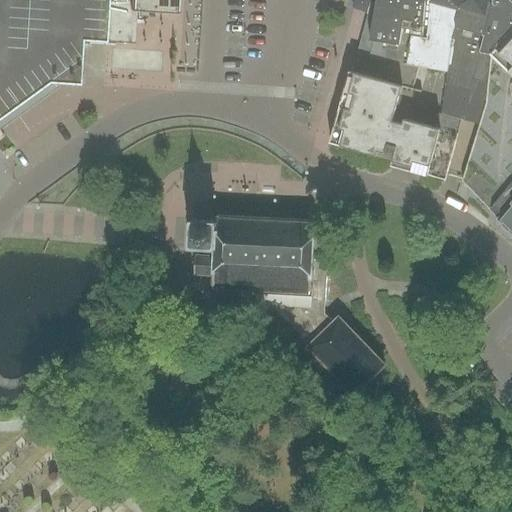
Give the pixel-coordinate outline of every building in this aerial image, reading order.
[(0,0),(0,119),(49,84),(81,85),(83,41),(107,43),(107,42),(107,40),(108,40),(110,0),(0,0)] [(107,42),(135,43),(136,42),(135,42),(137,10),(177,12),(177,10),(175,10),(176,0),(110,0),(108,40),(107,40),(107,42)] [(372,0),(358,56),(353,71),(400,85),(409,34),(425,36),(427,0),(372,0)] [(462,10),(457,8),(459,0),(431,0),(429,38),(413,36),(408,64),(421,67),(422,67),(449,73),(450,66),(451,66),(451,64),(452,64),(453,57),(457,42),(453,40),(462,10)] [(451,66),(450,66),(449,73),(451,73),(449,79),(446,98),(468,103),(494,0),(459,0),(457,8),(462,10),(453,40),(457,42),(453,57),(452,64),(451,64),(451,66)] [(503,40),(504,41),(511,32),(511,2),(509,0),(508,1),(504,0),(494,0),(468,103),(487,108),(488,103),(492,55),(502,44),(500,43),(503,40)] [(464,182),(499,219),(511,203),(511,32),(504,41),(503,40),(500,43),(502,44),(492,55),(488,103),(487,108),(485,112),(482,125),(464,182)] [(456,148),(468,103),(446,98),(443,114),(439,113),(437,124),(408,118),(414,89),(420,67),(421,67),(408,64),(404,86),(400,85),(353,71),(353,72),(351,71),(331,142),(366,152),(393,160),(392,165),(447,181),(456,148)] [(511,204),(500,219),(511,230),(511,204)] [(191,243),(190,243),(190,246),(191,246),(191,247),(193,248),(193,249),(196,249),(196,248),(199,248),(199,255),(197,255),(197,273),(215,274),(214,280),(213,280),(213,284),(214,284),(214,286),(216,286),(217,286),(220,287),(220,286),(239,287),(239,288),(242,288),(242,287),(250,288),(249,308),(290,310),(289,322),(312,345),(310,347),(356,395),(386,366),(340,319),(336,322),(327,313),(328,277),(329,261),(315,260),(315,259),(315,254),(315,244),(316,244),(316,238),(316,227),(317,227),(317,224),(317,223),(317,222),(316,222),(316,221),(311,221),(293,220),(287,219),(287,220),(270,219),(270,218),(264,218),(264,219),(247,218),(247,217),(241,217),(224,216),(223,216),(219,215),(219,216),(217,216),(216,220),(214,219),(214,221),(197,220),(197,219),(194,219),(194,221),(191,221),(191,224),(192,224),(192,229),(194,230),(196,231),(196,237),(194,237),(192,239),(191,243)] [(250,355),(229,339),(216,356),(237,372),(250,355)]
